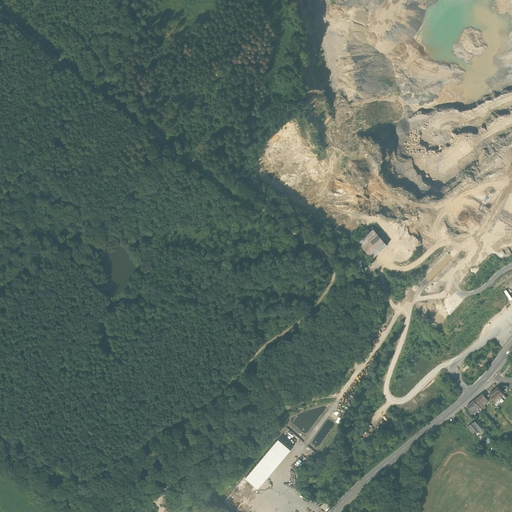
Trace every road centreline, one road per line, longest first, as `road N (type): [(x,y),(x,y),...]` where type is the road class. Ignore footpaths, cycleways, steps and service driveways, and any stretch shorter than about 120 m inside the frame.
road 1 (track): [(0,14),(323,254),(333,271),(307,315),(204,407),(92,475),(71,477),(0,432)]
road 2 (track): [(152,499),(194,459),(267,416),(340,393),(356,370),(354,343)]
road 3 (secondary): [(488,376),(335,511)]
road 4 (track): [(137,511),(152,499),(220,493),(298,507)]
road 5 (track): [(60,60),(19,134),(15,173),(0,196)]
road 6 (track): [(0,292),(113,236)]
